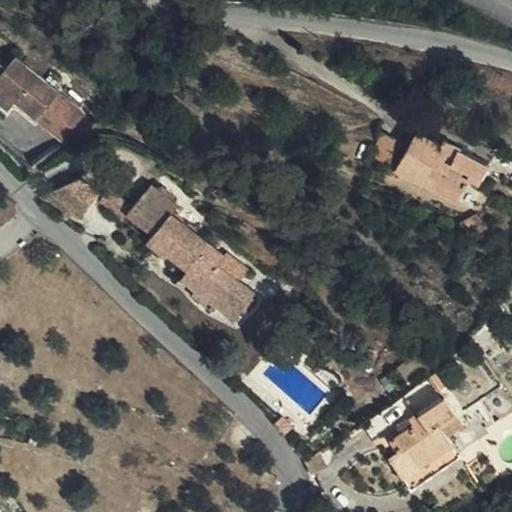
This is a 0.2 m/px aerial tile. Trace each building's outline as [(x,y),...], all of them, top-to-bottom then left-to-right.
[(0,107),(30,123),(45,93),(0,68),(0,107)] [(384,174),(386,170),(399,147),(376,130),(360,158),(384,174)] [(399,147),(386,170),(446,204),(458,181),(473,188),(485,169),(440,142),(436,148),(410,132),(399,147)] [(56,209),(69,226),(78,218),(83,222),(103,202),(85,183),(56,209)] [(224,311),(240,323),(257,298),(245,289),(225,273),(231,264),(175,221),(180,213),(173,206),(177,199),(166,191),(160,197),(152,191),(130,223),(157,245),(155,249),(175,264),(177,261),(195,275),(189,283),(202,292),(197,299),(219,316),(224,311)] [(234,260),(231,264),(225,273),(245,289),(255,278),(234,260)] [(257,298),(240,323),(243,326),(260,301),(257,298)] [(271,381),(321,426),(342,402),(291,357),(271,381)] [(438,373),(409,385),(418,406),(447,393),(438,373)] [(409,474),(392,489),(402,501),(454,459),(441,443),(456,430),(431,400),(400,426),(404,432),(382,451),(393,465),(398,460),(409,474)] [(381,476),(392,489),(409,474),(398,460),(393,465),(381,476)] [(304,508),(307,511),(323,511),(325,511),(313,498),(304,508)]
